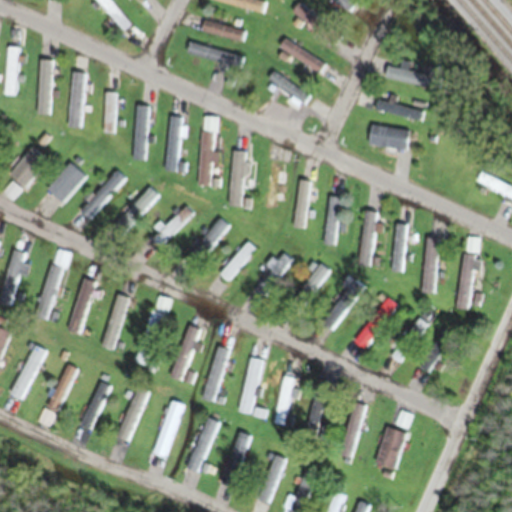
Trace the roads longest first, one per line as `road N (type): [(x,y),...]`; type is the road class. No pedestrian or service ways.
road 1 (residential): [(511,244),(0,9)]
road 2 (residential): [(0,215),(461,429)]
road 3 (residential): [(0,423),(207,511)]
road 4 (residential): [(423,511),(511,312)]
